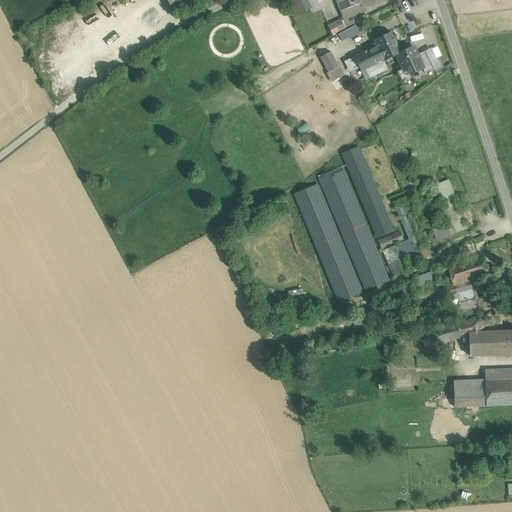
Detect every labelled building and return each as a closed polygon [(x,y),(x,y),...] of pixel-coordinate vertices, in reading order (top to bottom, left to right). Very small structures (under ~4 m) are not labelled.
[(311,10),(306,0),(285,0),(294,18),(311,10)] [(336,0),(343,19),(344,21),(352,17),(364,13),(367,11),(365,8),(386,0),(336,0)] [(352,17),(344,21),(343,19),(328,26),(333,36),(346,29),(345,28),(355,24),(352,17)] [(355,26),(345,31),(350,39),(359,34),(355,26)] [(391,32),(374,40),(376,43),(372,45),(374,48),(369,50),(376,64),(384,60),(384,61),(397,55),(401,53),(391,32)] [(417,55),(414,47),(401,53),(397,55),(403,69),(408,67),(411,74),(423,69),(423,68),(417,55)] [(369,50),(355,57),(360,68),(361,71),(362,71),(365,78),(370,76),(367,69),(376,64),(369,50)] [(426,51),(417,55),(423,68),(423,69),(425,73),(434,69),(426,51)] [(339,67),(331,52),(321,57),(329,72),(339,67)] [(355,57),(347,61),(352,71),(360,68),(355,57)] [(329,72),(327,73),(331,81),(343,75),(339,67),(329,72)] [(392,228),(360,150),(343,157),(375,235),(392,228)] [(390,280),(342,167),(318,177),(365,290),(390,280)] [(459,211),(448,181),(439,185),(450,214),(459,211)] [(362,291),(318,185),(294,195),(338,301),(362,291)] [(466,229),(459,211),(450,214),(439,185),(433,187),(452,234),(466,229)] [(428,187),(392,203),(413,251),(425,246),(418,229),(424,227),(422,221),(440,214),(428,187)] [(403,240),(400,232),(379,241),(381,249),(403,240)] [(410,271),(399,244),(382,251),(394,278),(410,271)] [(482,255),(448,267),(452,278),(452,279),(454,285),(471,280),(489,274),(482,255)] [(448,267),(442,270),(446,280),(451,278),(451,279),(452,279),(452,278),(448,267)] [(432,270),(418,276),(421,286),(436,281),(432,270)] [(461,303),(475,299),(471,280),(454,285),(445,288),(447,296),(458,292),(461,303)] [(419,297),(432,293),(430,284),(416,287),(419,297)] [(461,303),(459,303),(461,313),(477,307),(475,299),(461,303)] [(469,333),(483,332),(483,327),(499,323),(497,313),(434,330),(437,344),(469,335),(469,333)] [(511,330),(508,331),(498,332),(499,355),(509,354),(509,355),(511,354),(511,330)] [(469,333),(469,335),(470,356),(499,355),(498,332),(483,332),(469,333)] [(511,369),(503,370),(503,380),(511,379),(511,369)] [(503,370),(485,370),(485,380),(503,380),(503,370)] [(485,380),(486,406),(511,405),(511,379),(503,380),(485,380)] [(485,380),(453,381),(454,407),(486,406),(485,380)]
